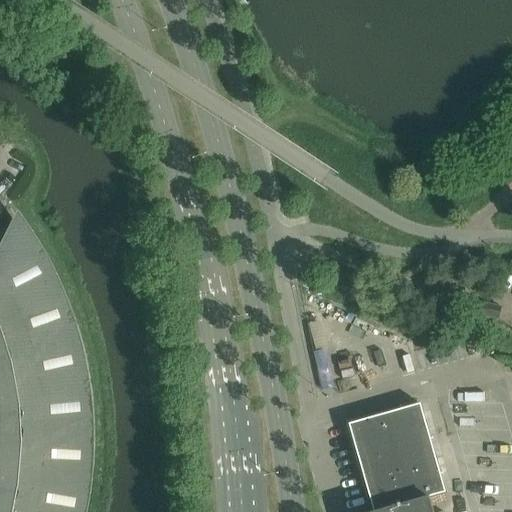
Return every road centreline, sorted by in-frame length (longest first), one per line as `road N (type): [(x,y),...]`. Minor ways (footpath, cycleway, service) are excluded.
road 1 (secondary): [(299,511),(265,314),(165,0)]
road 2 (secondary): [(117,0),(158,101),(203,272),(232,511)]
road 3 (residential): [(335,511),(284,300),(280,270),(288,247),(318,250),(375,275),(474,288)]
